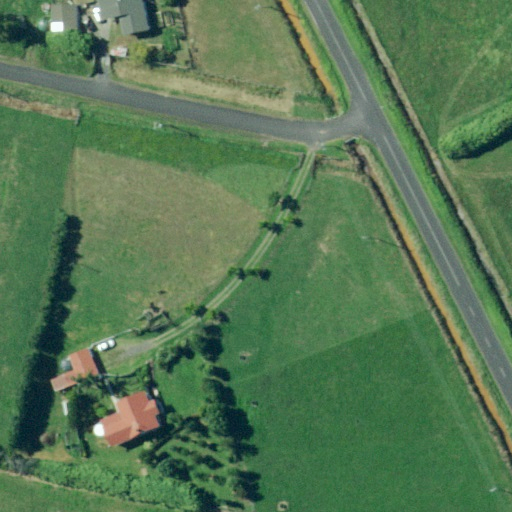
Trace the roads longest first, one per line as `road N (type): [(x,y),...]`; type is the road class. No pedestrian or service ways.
road 1 (unclassified): [(0,69),(306,133),(374,114)]
road 2 (tertiary): [(374,114),(511,388)]
road 3 (tertiary): [(315,0),(374,114)]
